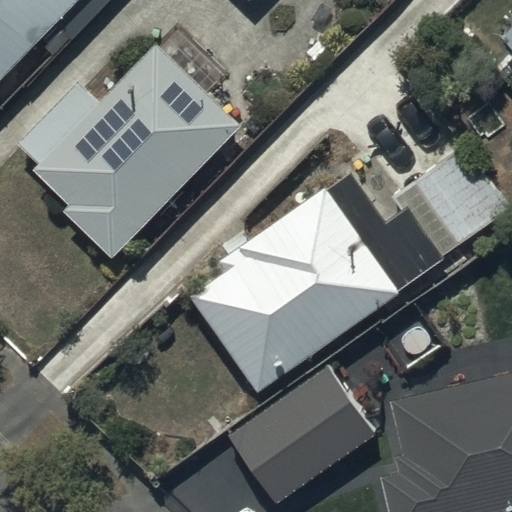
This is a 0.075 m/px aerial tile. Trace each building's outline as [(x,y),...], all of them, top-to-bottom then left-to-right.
[(0,0),(0,81),(75,0),(0,0)] [(511,40),(511,19),(502,30),(511,40)] [(18,137),(44,161),(40,165),(75,197),(65,208),(115,255),(242,118),(158,39),(104,97),(78,73),(18,137)] [(387,215),(348,162),(222,254),(227,262),(190,289),(260,386),(511,203),(465,140),(394,192),(403,203),(387,215)] [(278,498),(375,429),(326,361),(229,430),(278,498)] [(405,448),(396,450),(399,464),(383,468),(392,511),(476,511),(511,504),(511,366),(392,394),(405,448)]
